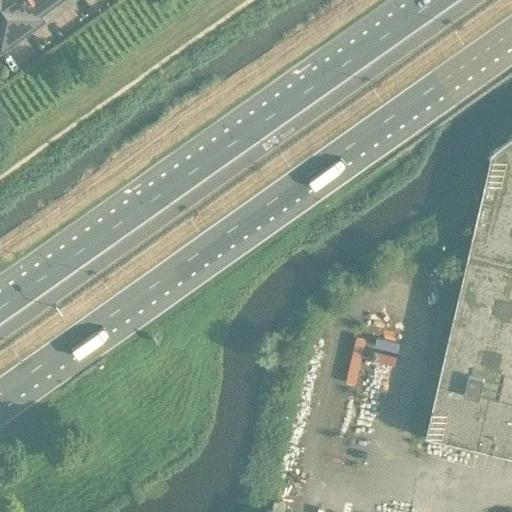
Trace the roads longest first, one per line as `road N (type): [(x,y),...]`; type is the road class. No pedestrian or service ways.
road 1 (trunk): [(0,393),(511,35)]
road 2 (trunk): [(433,0),(81,246)]
